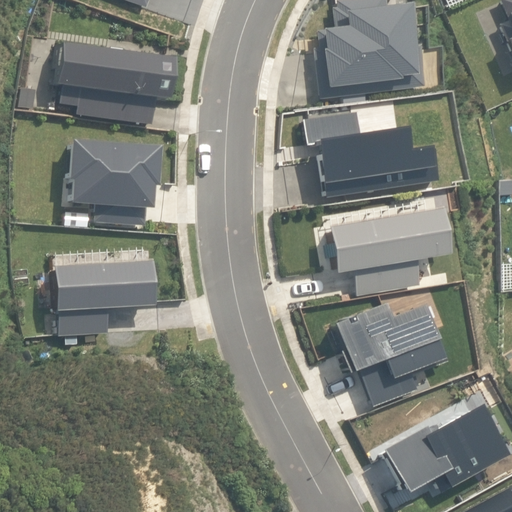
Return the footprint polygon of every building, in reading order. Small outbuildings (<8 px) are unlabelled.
[(313,100),(418,87),(413,47),(408,47),(406,29),(401,29),(398,4),(380,6),(379,0),(337,0),(329,1),(330,8),(326,8),(329,28),(311,30),(314,48),(307,49),(313,100)] [(71,106),(70,115),(144,124),(147,100),(156,101),(162,58),(51,44),(45,85),(55,86),(53,104),(71,106)] [(307,142),(313,187),(430,171),(424,142),(403,145),(399,123),(354,130),(351,109),(295,118),(299,143),(307,142)] [(151,144),(62,138),(59,176),(64,176),(63,201),(90,203),(89,219),(142,223),(145,184),(148,184),(151,144)] [(437,255),(429,210),(317,228),(324,275),(345,271),(349,297),(413,286),(408,260),(437,255)] [(51,336),(101,333),(99,309),(142,307),(140,262),(41,268),(44,312),(49,312),(51,336)] [(364,408),(409,390),(403,376),(440,362),(426,328),(420,330),(411,305),(384,315),(379,303),(351,314),(351,313),(321,325),(331,351),(328,352),(337,373),(349,368),(364,408)] [(429,474),(437,488),(496,456),(467,405),(417,433),(415,427),(371,451),(394,493),(429,474)] [(511,511),(511,483),(457,511),(511,511)]
